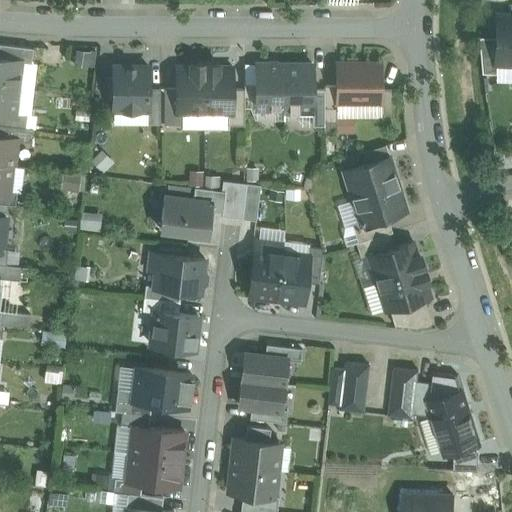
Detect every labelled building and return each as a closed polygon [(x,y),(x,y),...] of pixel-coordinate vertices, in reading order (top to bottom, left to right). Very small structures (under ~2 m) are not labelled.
[(511,15),(497,14),(496,37),(495,62),(496,62),(511,63),(511,15)] [(496,37),(479,36),(479,45),(482,72),(496,73),(496,62),(495,62),(496,37)] [(32,47),(0,43),(0,57),(20,60),(20,61),(31,62),(32,47)] [(0,57),(0,85),(17,87),(20,61),(20,60),(0,57)] [(312,62),(284,63),(284,107),(284,111),(312,111),(312,89),(312,62)] [(204,63),(190,63),(190,66),(176,66),(176,87),(176,113),(182,113),(204,114),(204,63)] [(218,63),(204,63),(204,114),(227,114),(232,114),(232,88),(232,66),(218,66),(218,63)] [(256,63),(244,63),(244,88),(244,95),(256,95),(256,63)] [(284,63),(256,63),(256,95),(256,107),(284,107),(284,63)] [(380,63),(336,63),(336,85),(336,101),(380,101),(380,89),(380,63)] [(148,65),(113,65),(113,78),(109,78),(109,96),(112,96),(112,109),(147,109),(148,109),(148,87),(148,65)] [(17,87),(0,85),(0,112),(14,114),(14,113),(17,87)] [(336,85),(324,85),(324,89),(324,121),(336,121),(336,101),(336,85)] [(160,87),(148,87),(148,109),(147,109),(147,123),(160,123),(160,87)] [(176,87),(164,87),(164,123),(182,123),(182,113),(176,113),(176,87)] [(244,88),(232,88),(232,114),(227,114),(227,124),(244,124),(244,95),(244,88)] [(324,121),(324,89),(312,89),(312,111),(312,125),(324,125),(324,121)] [(392,89),(380,89),(380,101),(380,117),(392,117),(392,89)] [(27,114),(14,113),(14,114),(0,112),(0,124),(25,128),(25,127),(27,114)] [(25,128),(0,124),(0,136),(15,138),(15,140),(31,142),(33,128),(25,127),(25,128)] [(0,136),(0,163),(11,165),(15,140),(15,138),(0,136)] [(389,156),(343,170),(360,223),(387,215),(406,209),(389,156)] [(11,165),(0,163),(0,191),(8,192),(9,191),(11,165)] [(260,185),(246,182),(242,218),(255,221),(260,185)] [(193,198),(211,200),(213,189),(194,187),(193,198)] [(225,190),(213,189),(211,200),(209,221),(213,221),(215,211),(222,213),(225,190)] [(8,192),(0,191),(0,203),(15,205),(16,192),(9,191),(8,192)] [(160,229),(208,235),(209,221),(211,200),(193,198),(164,195),(160,229)] [(387,215),(360,223),(352,225),(357,242),(358,242),(390,232),(392,232),(387,215)] [(390,232),(358,242),(357,242),(356,242),(360,258),(367,256),(367,255),(394,246),(390,232)] [(277,298),(282,253),(284,243),(255,239),(249,295),(277,298)] [(394,246),(367,255),(367,256),(376,282),(424,267),(422,260),(419,261),(413,241),(394,246)] [(322,247),(309,246),(308,256),(309,256),(306,282),(319,283),(322,247)] [(205,258),(157,253),(149,252),(147,269),(155,270),(153,286),(153,287),(181,290),(201,292),(205,258)] [(308,256),(282,253),(277,298),(303,301),(306,282),(309,256),(308,256)] [(5,264),(0,263),(0,277),(18,280),(20,266),(5,264)] [(424,267),(376,282),(384,310),(389,309),(423,298),(430,296),(424,275),(426,274),(424,267)] [(181,290),(153,287),(153,286),(145,285),(144,297),(179,302),(181,290)] [(179,302),(144,297),(142,310),(154,312),(154,311),(178,314),(179,302)] [(423,298),(389,309),(394,325),(416,327),(431,323),(423,298)] [(29,313),(0,309),(0,323),(3,324),(28,327),(29,313)] [(178,314),(154,311),(154,312),(150,345),(194,350),(198,316),(178,314)] [(301,348),(266,344),(264,356),(286,359),(286,360),(300,361),(301,348)] [(264,356),(245,354),(242,379),(283,384),(286,360),(286,359),(264,356)] [(369,364),(345,362),(339,409),(363,412),(369,364)] [(191,374),(136,367),(133,390),(132,401),(151,403),(187,407),(191,374)] [(418,370),(394,368),(389,415),(413,418),(418,370)] [(283,384),(242,379),(239,405),(251,407),(280,410),(280,409),(283,384)] [(133,390),(117,388),(115,411),(122,412),(150,415),(151,403),(132,401),(133,390)] [(280,410),(251,407),(250,419),(285,423),(287,410),(280,409),(280,410)] [(150,415),(122,412),(120,425),(133,427),(133,425),(148,427),(150,415)] [(148,427),(133,425),(133,427),(130,453),(181,459),(184,431),(148,427)] [(270,428),(246,425),(245,439),(268,442),(270,428)] [(245,439),(235,438),(232,465),(276,470),(279,443),(268,442),(245,439)] [(181,459),(130,453),(127,479),(126,481),(142,482),(178,487),(181,459)] [(276,470),(232,465),(228,492),(242,493),(273,497),(273,496),(276,470)] [(127,479),(115,478),(113,491),(127,493),(140,494),(142,482),(126,481),(127,479)] [(125,506),(161,510),(162,497),(140,494),(127,493),(125,506)] [(273,497),(242,493),(240,511),(276,511),(278,496),(273,496),(273,497)] [(452,511),(453,494),(405,493),(404,511),(452,511)]
